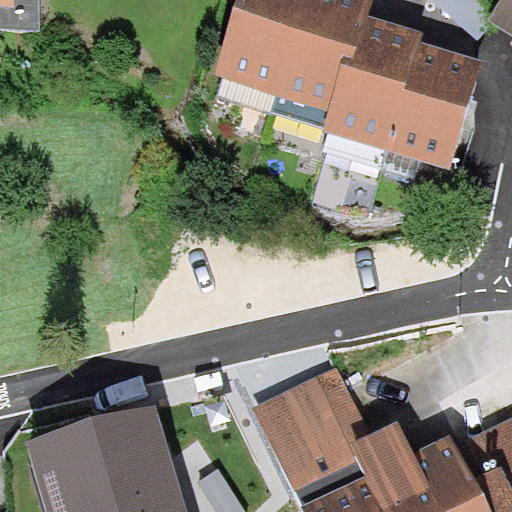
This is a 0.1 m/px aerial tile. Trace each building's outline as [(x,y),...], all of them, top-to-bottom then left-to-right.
[(0,0),(0,25),(40,25),(40,0),(0,0)] [(366,16),(371,0),(240,0),(215,75),(329,111),(345,57),(353,60),(366,16)] [(511,0),(501,0),(490,18),(511,32),(511,0)] [(449,168),(482,60),(419,42),(422,32),(366,16),(353,60),(345,57),(329,111),(323,131),(449,168)] [(255,408),(297,491),(355,462),(346,442),(366,432),(334,368),(255,408)] [(190,511),(161,406),(31,443),(50,511),(190,511)] [(305,505),(308,511),(511,511),(511,419),(457,448),(451,436),(415,455),(396,417),(366,432),(346,442),(355,462),(363,477),(305,505)]
